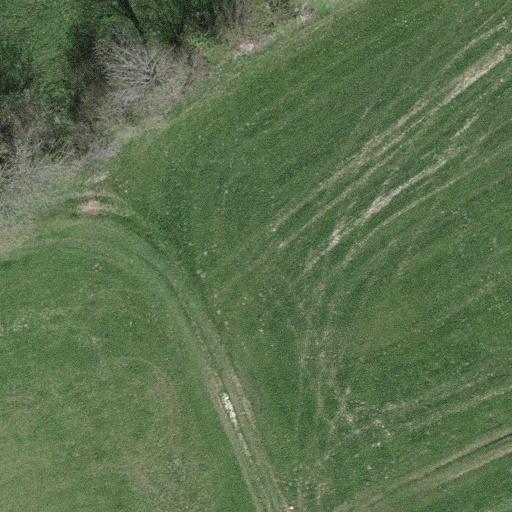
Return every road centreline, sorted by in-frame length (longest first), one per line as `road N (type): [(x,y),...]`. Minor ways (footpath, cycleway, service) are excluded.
road 1 (track): [(0,238),(62,216),(137,221),(179,268),(282,511)]
road 2 (track): [(372,511),(511,443)]
